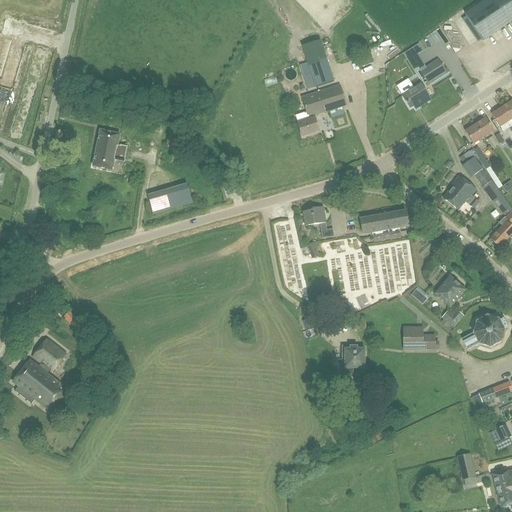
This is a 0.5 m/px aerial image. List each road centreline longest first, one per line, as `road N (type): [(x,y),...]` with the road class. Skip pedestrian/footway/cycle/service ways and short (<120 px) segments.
road 1 (residential): [(49,273),(62,262),(324,186),(377,163)]
road 2 (unclassified): [(49,273),(29,228),(74,0)]
road 3 (residential): [(511,288),(377,163)]
road 4 (residential): [(377,163),(511,76)]
